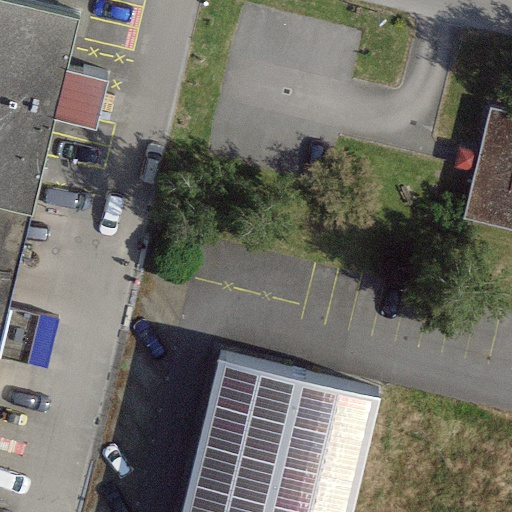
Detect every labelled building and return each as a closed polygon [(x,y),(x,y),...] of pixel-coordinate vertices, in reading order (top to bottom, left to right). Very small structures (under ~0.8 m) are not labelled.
[(33,0),(0,0),(0,197),(32,205),(56,105),(94,114),(104,72),(66,63),(79,11),(33,0)] [(511,235),(511,111),(488,106),(457,221),(511,235)] [(0,197),(0,301),(9,304),(32,205),(0,197)] [(0,301),(0,339),(9,304),(0,301)] [(350,511),(381,388),(223,349),(182,511),(350,511)]
